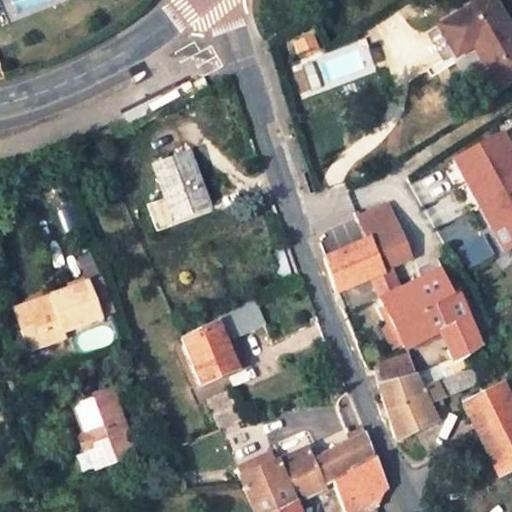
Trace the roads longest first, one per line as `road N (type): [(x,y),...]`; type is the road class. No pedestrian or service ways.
road 1 (unclassified): [(217,0),(336,342),(413,511)]
road 2 (unclassified): [(0,103),(124,51),(197,0)]
